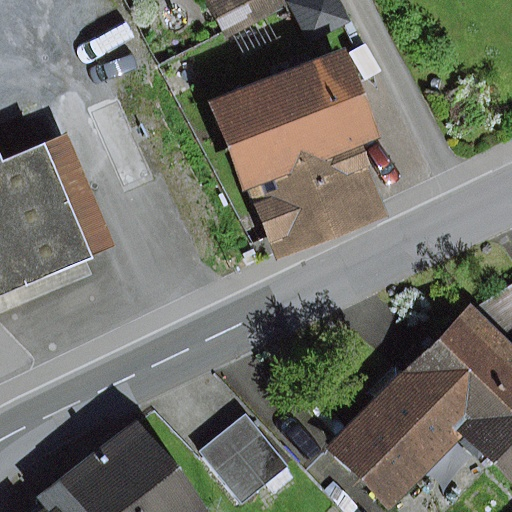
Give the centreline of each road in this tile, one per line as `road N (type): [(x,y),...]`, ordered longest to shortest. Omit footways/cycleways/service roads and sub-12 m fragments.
road 1 (residential): [(0,442),(511,196)]
road 2 (unknown): [(25,0),(183,352)]
